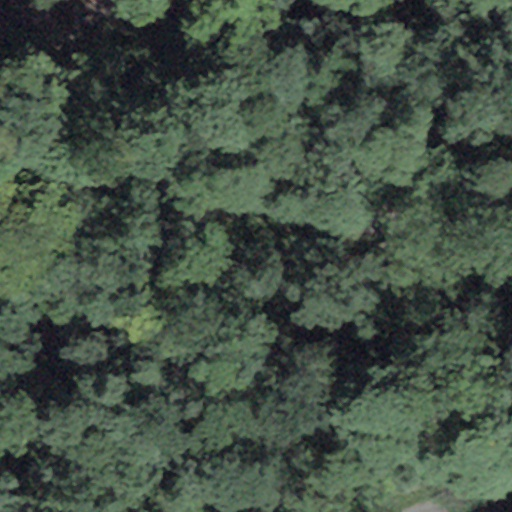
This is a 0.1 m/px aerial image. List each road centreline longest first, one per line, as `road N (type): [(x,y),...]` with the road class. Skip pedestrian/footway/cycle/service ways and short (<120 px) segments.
road 1 (track): [(0,159),(121,151),(249,197),(511,264)]
road 2 (track): [(326,0),(0,24)]
